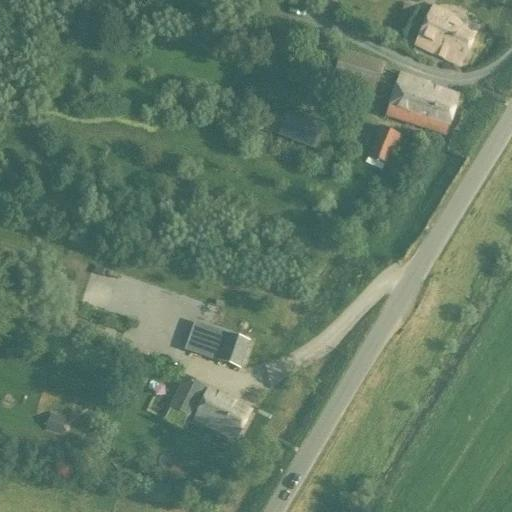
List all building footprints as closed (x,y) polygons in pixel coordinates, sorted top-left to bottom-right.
[(461,67),(479,29),(433,7),(414,45),(461,67)] [(246,48),(234,45),(231,54),(244,57),(246,48)] [(374,93),(384,65),(342,50),(333,79),(374,93)] [(445,137),(459,96),(429,86),(430,84),(400,75),(385,117),(445,137)] [(285,115),(277,135),(315,150),(323,130),(285,115)] [(403,138),(380,128),(368,158),(390,168),(403,138)] [(248,342),(228,335),(208,328),(199,354),(239,369),(248,342)] [(236,440),(252,410),(209,389),(195,420),(236,440)] [(50,415),(46,431),(61,435),(66,420),(50,415)]
